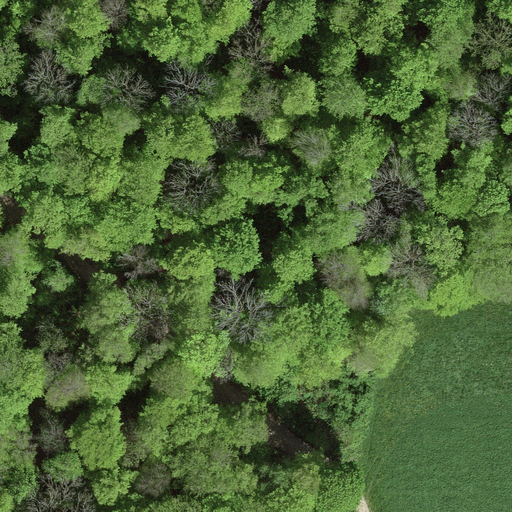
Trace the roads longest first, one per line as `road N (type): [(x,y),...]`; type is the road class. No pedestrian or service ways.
road 1 (track): [(0,202),(61,241),(204,374)]
road 2 (track): [(204,374),(201,410),(166,436),(0,443)]
road 3 (track): [(204,374),(294,433),(348,484),(365,511)]
road 4 (track): [(294,433),(166,436)]
